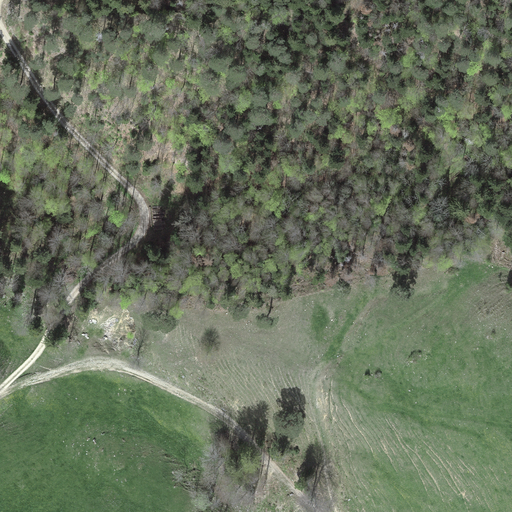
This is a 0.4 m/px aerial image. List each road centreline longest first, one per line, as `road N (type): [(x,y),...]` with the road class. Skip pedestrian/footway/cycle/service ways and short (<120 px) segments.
road 1 (track): [(0,25),(46,101),(124,190),(133,213),(126,244),(66,303),(38,351),(0,392)]
road 2 (track): [(314,511),(239,433),(171,385),(110,360),(82,361),(0,392)]
